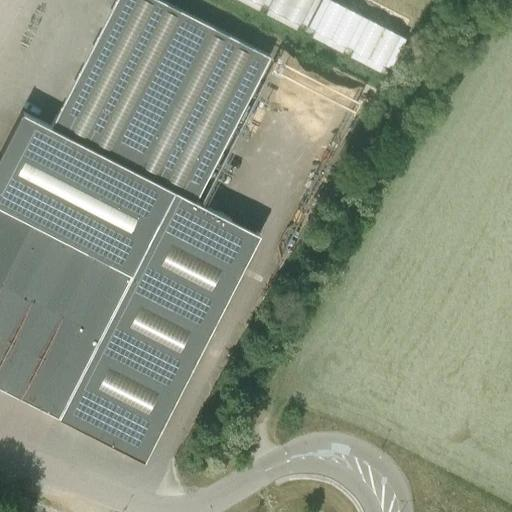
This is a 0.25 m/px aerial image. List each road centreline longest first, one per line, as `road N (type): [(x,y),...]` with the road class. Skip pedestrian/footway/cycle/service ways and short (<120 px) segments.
road 1 (unclassified): [(406,511),(393,473),(352,444),(293,446),(266,469)]
road 2 (unclassified): [(152,511),(0,451)]
road 3 (unclassified): [(266,469),(327,468),(350,479),(371,511)]
